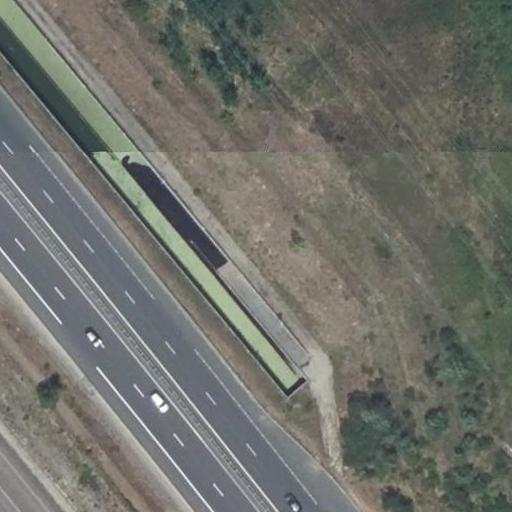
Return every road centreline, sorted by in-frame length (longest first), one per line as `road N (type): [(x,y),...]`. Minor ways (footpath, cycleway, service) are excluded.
road 1 (motorway): [(300,511),(0,138)]
road 2 (motorway): [(0,222),(233,511)]
